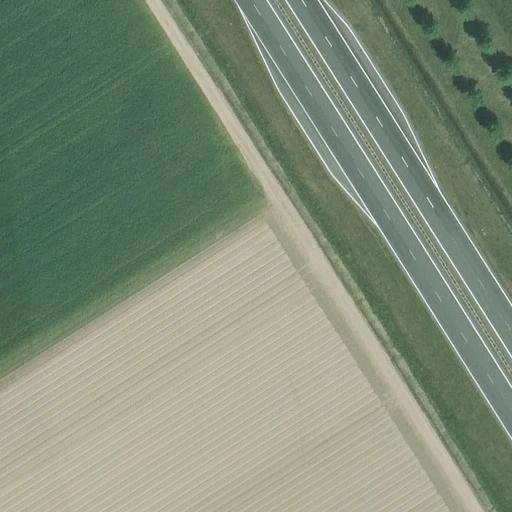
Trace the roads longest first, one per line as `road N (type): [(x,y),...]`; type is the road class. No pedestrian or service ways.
road 1 (trunk): [(248,0),(511,416)]
road 2 (trunk): [(511,333),(300,0)]
